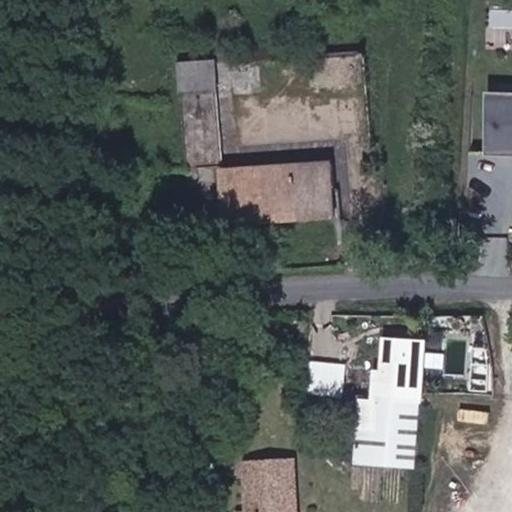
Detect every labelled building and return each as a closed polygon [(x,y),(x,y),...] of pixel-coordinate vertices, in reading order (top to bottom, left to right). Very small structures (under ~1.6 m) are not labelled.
[(511,90),(482,90),(482,152),(511,152),(511,90)] [(226,93),(183,98),(189,170),(232,166),(226,93)] [(335,213),(331,160),(234,169),(239,222),(335,213)] [(440,345),(396,341),(390,411),(434,412),(440,345)] [(307,392),(345,395),(348,362),(310,359),(307,392)] [(366,475),(427,482),(434,412),(390,411),(371,411),(366,475)] [(302,511),(302,474),(252,475),(251,511),(302,511)]
